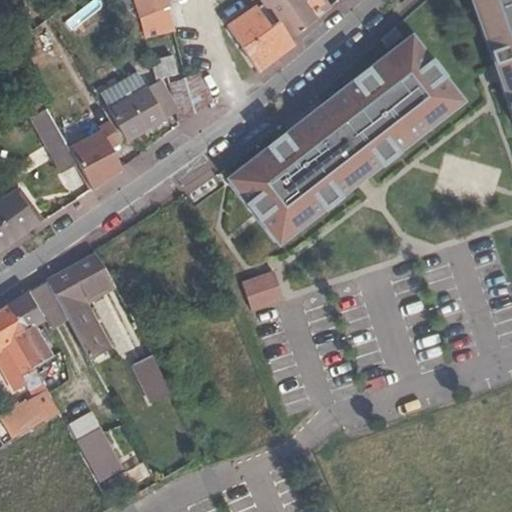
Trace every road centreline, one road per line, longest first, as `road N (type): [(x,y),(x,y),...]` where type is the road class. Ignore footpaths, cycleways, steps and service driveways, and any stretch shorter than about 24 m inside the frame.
road 1 (residential): [(386,0),(329,55),(0,290)]
road 2 (unknown): [(235,122),(211,41),(214,0)]
